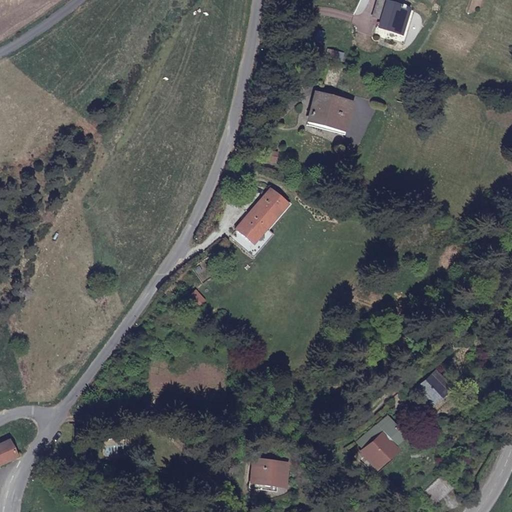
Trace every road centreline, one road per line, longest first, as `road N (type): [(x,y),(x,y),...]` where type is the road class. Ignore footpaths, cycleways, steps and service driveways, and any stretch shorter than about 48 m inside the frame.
road 1 (track): [(511,235),(453,335),(341,429),(309,440),(180,408),(59,421)]
road 2 (residential): [(260,0),(225,156),(191,230),(59,421)]
